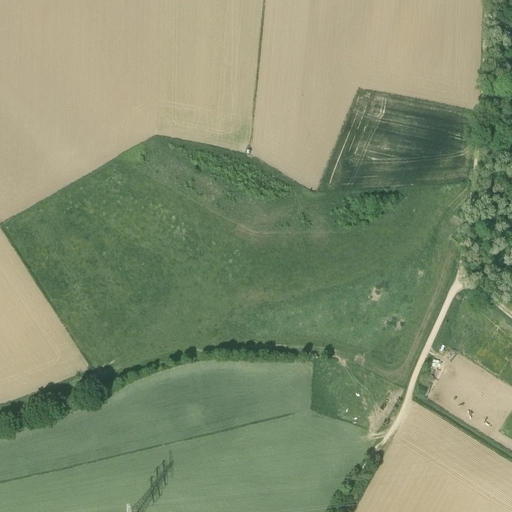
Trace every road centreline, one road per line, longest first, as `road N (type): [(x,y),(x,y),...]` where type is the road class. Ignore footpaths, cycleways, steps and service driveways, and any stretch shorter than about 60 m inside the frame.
road 1 (track): [(460,281),(487,93),(490,0)]
road 2 (track): [(338,511),(400,414),(460,281)]
